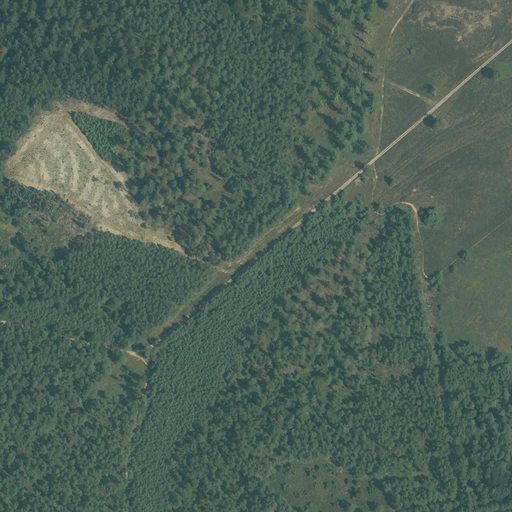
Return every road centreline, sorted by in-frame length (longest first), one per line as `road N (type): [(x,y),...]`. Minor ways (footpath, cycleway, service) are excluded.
road 1 (track): [(511,41),(140,355)]
road 2 (track): [(0,11),(66,50),(160,85),(219,95),(307,214)]
road 3 (track): [(0,203),(236,274)]
road 4 (track): [(383,80),(202,0)]
road 5 (track): [(140,355),(147,378),(125,462),(127,511)]
road 6 (track): [(140,355),(0,320)]
